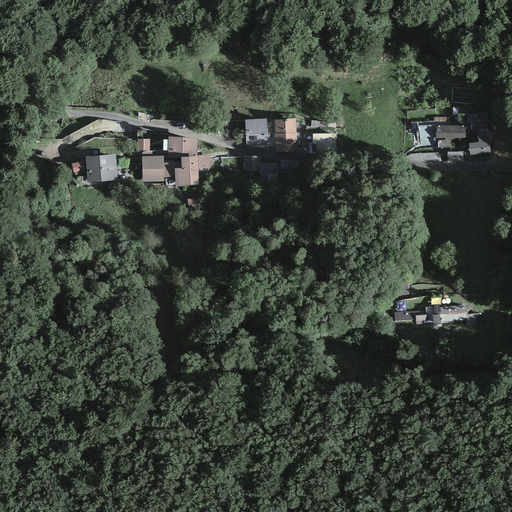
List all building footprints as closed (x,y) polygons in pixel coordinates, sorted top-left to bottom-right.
[(266,119),(246,120),(247,148),(267,147),(266,119)] [(295,119),(275,120),(276,152),(297,152),(295,119)] [(450,143),(450,126),(436,126),(436,141),(438,141),(438,148),(450,148),(450,143)] [(450,143),(466,143),(465,126),(450,126),(450,143)] [(491,153),(488,128),(477,130),(478,142),(469,143),(470,155),(491,153)] [(317,143),(317,154),(335,154),(336,134),(313,134),(313,143),(317,143)] [(197,138),(168,137),(168,157),(181,158),(181,157),(189,157),(197,156),(197,138)] [(149,139),(137,139),(137,150),(149,150),(149,139)] [(463,163),(463,152),(447,152),(447,162),(463,163)] [(117,181),(115,154),(85,156),(87,183),(117,181)] [(210,169),(210,155),(197,156),(198,169),(210,169)] [(163,164),(163,156),(142,157),(143,182),(164,181),(164,178),(163,164)] [(175,176),(175,186),(199,184),(198,169),(197,156),(189,157),(181,157),(181,158),(181,161),(182,168),(175,169),(175,176)] [(245,171),(259,171),(259,163),(261,163),(261,156),(245,156),(245,171)] [(298,161),(280,160),(280,173),(298,173),(298,161)] [(181,161),(163,164),(164,178),(175,176),(175,169),(182,168),(181,161)] [(83,171),(81,162),(72,164),(74,173),(83,171)] [(261,163),(259,163),(259,171),(259,180),(278,180),(278,163),(261,163)] [(466,315),(465,305),(440,307),(440,306),(434,306),(434,307),(426,307),(426,311),(395,312),(395,321),(416,320),(416,327),(432,326),(441,325),(441,322),(466,320),(467,320),(466,315)] [(481,313),(466,315),(467,320),(466,320),(467,326),(476,324),(475,320),(482,319),(481,313)]
